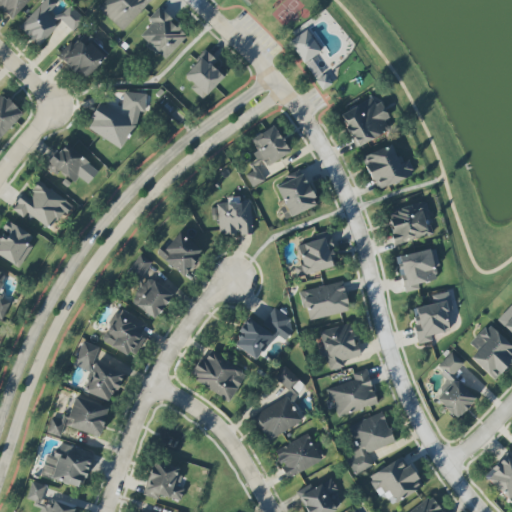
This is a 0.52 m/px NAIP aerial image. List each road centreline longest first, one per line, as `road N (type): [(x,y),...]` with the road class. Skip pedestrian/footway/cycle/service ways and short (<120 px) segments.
road 1 (residential): [(197,0),(261,61),(321,139),(358,224),(402,384),(432,444),(482,511)]
road 2 (residential): [(0,479),(50,341),(108,247),(184,166),(286,93)]
road 3 (residential): [(275,79),(157,168),(105,226),(42,320),(0,424)]
road 4 (residential): [(238,276),(214,294),(164,366),(106,511)]
road 5 (residential): [(271,511),(222,431),(153,389)]
